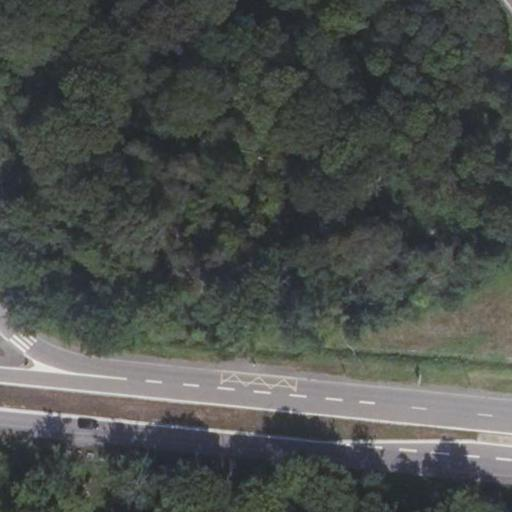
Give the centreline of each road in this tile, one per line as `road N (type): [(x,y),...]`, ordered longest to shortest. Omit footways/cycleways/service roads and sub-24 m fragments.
road 1 (secondary): [(0,417),(511,466)]
road 2 (secondary): [(511,419),(146,384)]
road 3 (secondary): [(146,384),(126,370),(46,351),(0,313)]
road 4 (secondary): [(146,384),(0,374)]
